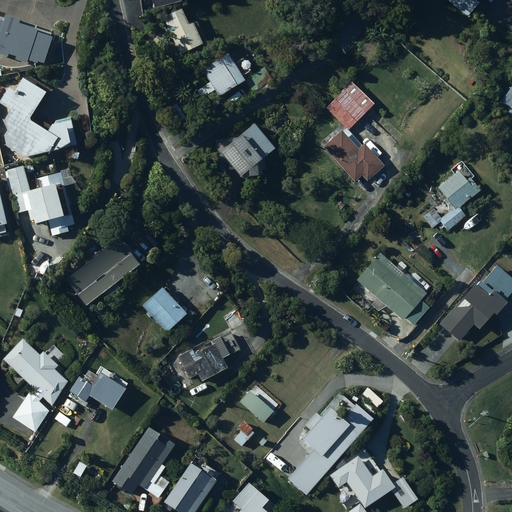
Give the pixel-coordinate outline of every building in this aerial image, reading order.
[(445,0),(466,17),(476,4),(470,0),(445,0)] [(165,17),(160,20),(176,54),(199,44),(189,22),(184,24),(177,9),(164,15),(165,17)] [(13,56),(12,60),(24,63),(25,61),(35,63),(35,61),(41,63),(48,37),(31,33),(32,29),(13,24),(14,19),(0,15),(0,55),(5,56),(5,54),(13,56)] [(207,83),(201,86),(206,94),(211,90),(215,96),(241,80),(224,54),(198,69),(207,83)] [(261,67),(242,80),(250,92),(269,79),(261,67)] [(6,89),(0,99),(0,104),(8,110),(2,119),(5,129),(1,135),(4,147),(22,158),(56,149),(65,143),(62,128),(54,123),(48,125),(44,131),(27,121),(26,117),(41,91),(20,78),(12,92),(6,89)] [(349,82),(324,108),(347,130),(372,104),(349,82)] [(508,108),(505,113),(511,116),(511,86),(510,85),(499,102),(508,108)] [(464,110),(459,113),(467,124),(472,121),(464,110)] [(258,158),(270,148),(250,123),(232,138),(213,140),(216,163),(225,162),(236,176),(240,172),(241,177),(260,175),(258,158)] [(320,147),(352,182),(359,175),(365,181),(381,166),(360,143),(355,149),(338,130),(320,147)] [(73,224),(67,204),(71,203),(68,192),(64,193),(59,173),(35,179),(37,188),(27,190),(21,166),(5,170),(16,213),(24,210),(27,221),(30,220),(31,223),(46,219),(50,236),(66,232),(64,226),(73,224)] [(444,199),(442,201),(446,205),(448,203),(452,208),(439,218),(432,209),(422,217),(431,228),(439,222),(446,230),(463,216),(457,207),(477,191),(467,178),(463,180),(456,171),(435,187),(444,199)] [(120,285),(115,280),(134,265),(114,240),(63,279),(83,305),(100,291),(105,297),(120,285)] [(500,247),(495,254),(500,258),(505,251),(500,247)] [(51,260),(44,252),(28,266),(34,274),(51,260)] [(417,300),(424,292),(377,253),(354,280),(401,320),(403,317),(412,325),(427,307),(417,300)] [(472,283),(438,324),(458,340),(471,324),(477,329),(489,313),(492,316),(504,302),(502,301),(511,289),(511,279),(495,266),(480,283),(478,281),(474,285),(472,283)] [(140,306),(164,332),(183,315),(159,288),(140,306)] [(221,314),(230,331),(243,324),(234,307),(221,314)] [(189,349),(176,357),(187,379),(196,374),(199,381),(224,368),(219,358),(226,355),(216,337),(208,341),(209,344),(192,354),(189,349)] [(60,373),(64,369),(49,354),(46,357),(40,351),(37,355),(20,339),(1,359),(19,377),(15,381),(23,388),(26,384),(49,406),(65,382),(63,379),(64,378),(60,373)] [(77,350),(85,355),(89,348),(80,343),(77,350)] [(89,398),(109,410),(126,384),(100,367),(94,376),(85,371),(83,375),(82,374),(79,378),(76,376),(66,391),(77,398),(75,401),(83,407),(89,398)] [(256,383),(239,401),(264,423),(280,406),(256,383)] [(344,402),(349,408),(354,404),(350,398),(344,402)] [(89,401),(79,417),(89,423),(92,418),(101,424),(108,413),(89,401)] [(358,403),(349,411),(354,416),(363,408),(358,403)] [(354,416),(335,416),(334,438),(353,439),(354,416)] [(252,433),(249,430),(250,429),(241,421),(235,428),(239,431),(232,440),(240,446),(252,433)] [(157,464),(171,444),(145,427),(110,481),(130,495),(136,485),(156,498),(166,482),(156,475),(162,467),(157,464)] [(306,451),(296,461),(301,466),(311,457),(306,451)] [(344,482),(363,508),(391,488),(378,470),(369,476),(355,456),(327,475),(336,488),(344,482)] [(186,464),(161,502),(176,511),(192,511),(213,481),(207,477),(209,474),(199,468),(197,471),(186,464)]
